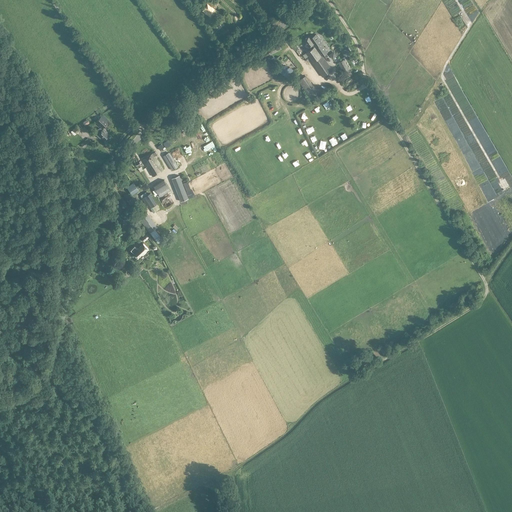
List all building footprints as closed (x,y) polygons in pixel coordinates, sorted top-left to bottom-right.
[(308,57),(313,62),(313,63),(322,57),(315,47),(313,45),(314,44),(323,56),(327,53),(321,44),(322,43),(320,40),(320,39),(317,35),(317,36),(316,35),(312,37),(313,38),(312,39),(310,37),(304,41),(306,45),(305,46),(307,49),(309,47),(311,50),(303,56),(305,59),(308,57)] [(270,55),(282,49),(279,43),(267,50),(268,51),(259,56),(261,60),(270,55)] [(348,48),(341,52),(345,57),(351,53),(348,48)] [(312,63),(322,77),(332,70),(322,56),(322,57),(313,63),(313,62),(312,63)] [(345,59),(338,63),(343,72),(346,78),(353,75),(351,72),(349,69),(345,59)] [(281,70),(280,72),(285,76),(285,77),(285,76),(287,77),(293,70),(289,67),(289,68),(285,65),(284,66),(283,65),(280,70),(281,70)] [(320,95),(306,75),(298,81),(312,100),(320,95)] [(103,128),(107,123),(101,116),(96,122),(103,128)] [(76,133),(83,129),(80,124),(73,129),(76,133)] [(100,138),(101,137),(104,140),(109,135),(106,133),(107,132),(103,128),(102,130),(100,128),(99,128),(94,133),(100,138)] [(174,135),(168,140),(170,144),(176,139),(174,135)] [(209,158),(219,152),(217,148),(214,144),(204,150),(209,158)] [(153,153),(143,159),(153,176),(163,170),(155,156),(157,155),(155,152),(153,153)] [(169,152),(163,156),(172,170),(178,166),(169,152)] [(172,178),(181,201),(188,198),(179,175),(172,178)] [(153,191),(155,195),(158,193),(160,197),(171,190),(164,180),(154,186),(156,189),(153,191)] [(182,183),(188,198),(195,196),(193,191),(192,189),(191,189),(187,181),(182,183)] [(139,190),(133,182),(126,187),(132,195),(139,190)] [(153,206),(157,204),(150,193),(147,195),(144,197),(149,204),(151,207),(153,206)] [(116,206),(121,212),(126,209),(121,202),(116,206)] [(157,232),(153,235),(159,244),(163,241),(157,232)] [(146,234),(141,239),(144,242),(149,237),(146,234)] [(131,250),(134,253),(136,255),(135,255),(136,256),(138,257),(141,254),(143,255),(148,249),(143,244),(138,249),(135,246),(131,250)] [(368,363),(365,357),(356,362),(359,368),(368,363)]
